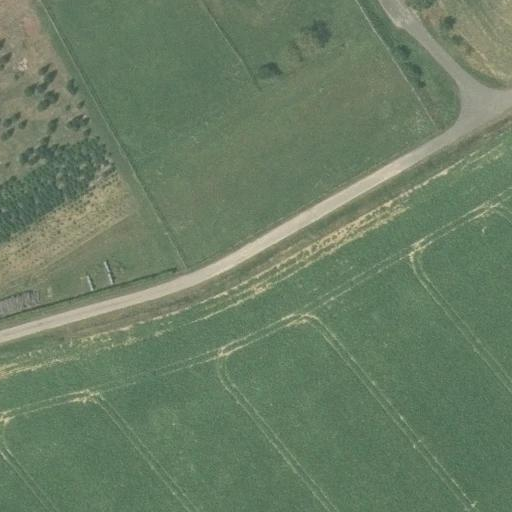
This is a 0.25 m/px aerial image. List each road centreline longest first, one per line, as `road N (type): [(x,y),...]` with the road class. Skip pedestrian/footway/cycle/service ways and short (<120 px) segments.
road 1 (track): [(0,337),(207,275),(511,103)]
road 2 (residential): [(399,0),(490,116)]
